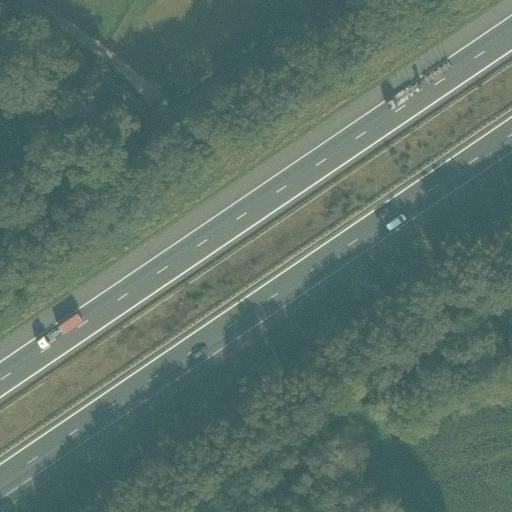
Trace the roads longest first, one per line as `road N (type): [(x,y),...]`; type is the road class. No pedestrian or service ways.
road 1 (motorway): [(0,483),(511,135)]
road 2 (motorway): [(511,33),(0,380)]
